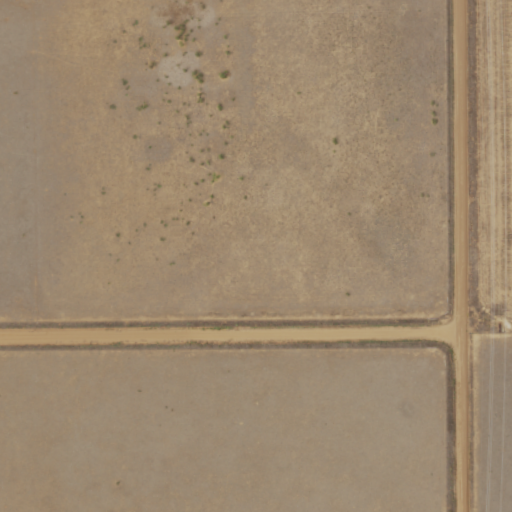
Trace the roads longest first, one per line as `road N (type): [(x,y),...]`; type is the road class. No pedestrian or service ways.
road 1 (residential): [(463,511),(459,0)]
road 2 (residential): [(0,332),(462,330)]
